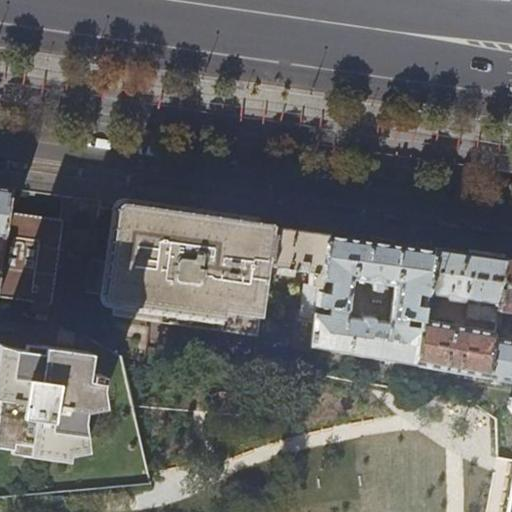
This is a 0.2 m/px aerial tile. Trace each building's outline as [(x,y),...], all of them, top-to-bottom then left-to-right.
[(0,256),(1,257),(7,213),(11,188),(0,186),(0,256)] [(267,273),(274,226),(243,221),(176,212),(159,209),(120,204),(118,206),(116,208),(106,294),(107,297),(109,300),(112,302),(115,303),(113,315),(257,335),(267,273)] [(7,213),(1,257),(0,264),(0,295),(36,303),(35,309),(51,311),(51,305),(54,305),(62,221),(7,213)] [(305,230),(274,226),(267,273),(310,279),(308,290),(304,290),(298,325),(295,325),(290,353),(310,356),(310,352),(315,319),(316,311),(318,298),(319,285),(326,233),(305,230)] [(316,311),(330,312),(329,320),(315,319),(310,352),(414,370),(420,333),(406,331),(407,323),(421,325),(423,312),(414,311),(416,297),(425,298),(432,248),(378,240),(326,233),(319,285),(329,286),(327,299),(318,298),(316,311)] [(460,252),(432,248),(425,298),(423,312),(421,325),(420,333),(414,370),(485,382),(491,342),(492,338),(430,328),(431,316),(434,316),(437,300),(447,301),(446,304),(460,306),(460,303),(466,304),(464,324),(493,328),(494,326),(495,315),(504,258),(460,252)] [(511,259),(504,258),(495,315),(501,316),(511,317),(509,324),(511,324),(511,259)] [(511,345),(491,342),(485,382),(511,386),(511,345)] [(0,451),(8,453),(8,447),(24,450),(23,460),(64,465),(64,459),(84,456),(80,426),(81,415),(101,410),(98,392),(100,378),(87,376),(86,382),(82,382),(86,355),(40,349),(39,356),(15,353),(0,347),(0,451)]
